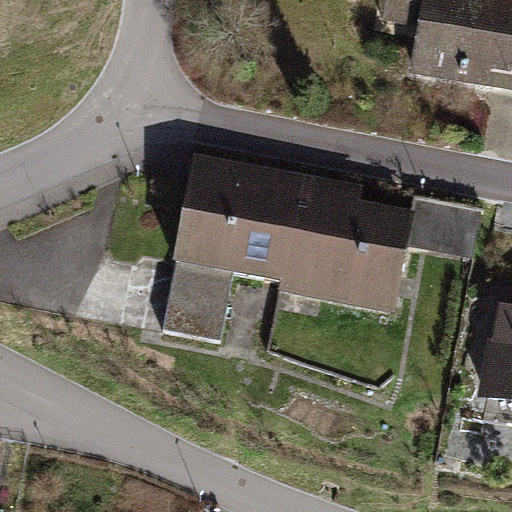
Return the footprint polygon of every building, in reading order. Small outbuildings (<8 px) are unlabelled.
[(376,0),(373,21),(409,27),(413,0),(376,0)] [(511,0),(413,0),(409,27),(401,70),(511,89),(511,0)] [(354,188),(189,157),(170,262),(225,272),(273,281),(270,295),(388,317),(408,212),(352,201),(354,188)] [(413,245),(481,253),(487,204),(419,196),(413,245)] [(225,272),(170,262),(157,332),(212,342),(225,272)] [(511,291),(489,288),(469,400),(511,407),(511,291)]
